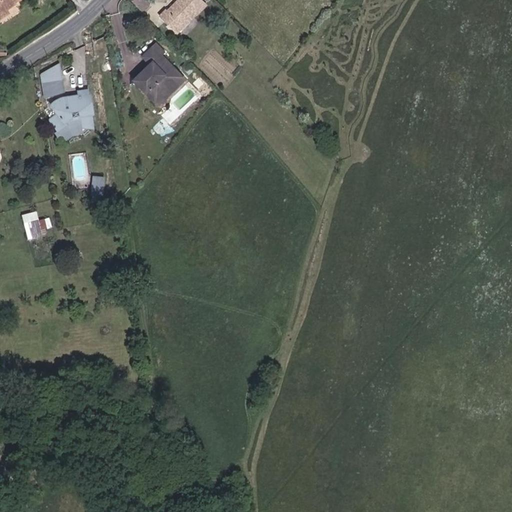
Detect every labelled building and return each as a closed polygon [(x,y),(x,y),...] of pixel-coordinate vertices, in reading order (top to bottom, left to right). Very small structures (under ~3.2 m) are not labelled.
[(20,0),(0,0),(0,13),(7,9),(20,0)] [(138,8),(145,1),(146,0),(132,0),(131,1),(138,8)] [(177,33),(196,14),(197,14),(206,5),(201,0),(177,0),(167,11),(166,10),(160,16),(177,33)] [(142,13),(149,5),(145,1),(138,8),(142,13)] [(0,20),(10,14),(7,9),(0,13),(0,20)] [(156,44),(143,57),(150,64),(134,80),(146,93),(165,93),(173,86),(175,88),(184,79),(161,54),(163,52),(156,44)] [(53,85),(62,80),(59,64),(41,74),(45,97),(55,94),(53,85)] [(157,104),(175,88),(173,86),(165,93),(146,93),(157,104)] [(94,114),(91,95),(89,95),(88,90),(78,91),(79,95),(79,98),(74,98),(74,96),(62,98),(59,99),(56,101),(53,103),(51,105),(57,114),(49,120),(58,132),(67,125),(65,122),(73,118),(79,116),(81,128),(94,129),(92,115),(94,114)] [(102,196),(104,178),(94,177),(92,195),(102,196)] [(37,220),(35,212),(23,216),(25,224),(37,220)] [(41,235),(37,220),(25,224),(29,238),(41,235)]
